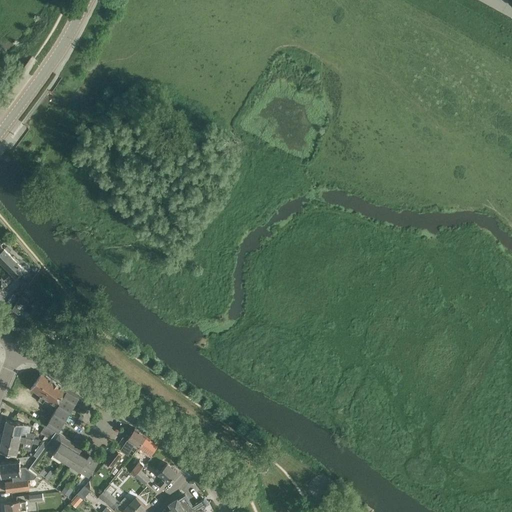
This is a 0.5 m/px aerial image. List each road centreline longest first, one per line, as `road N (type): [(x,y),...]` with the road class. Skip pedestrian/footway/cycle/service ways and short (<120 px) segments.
road 1 (tertiary): [(195,464),(18,348)]
road 2 (tertiary): [(0,129),(59,52),(86,0)]
